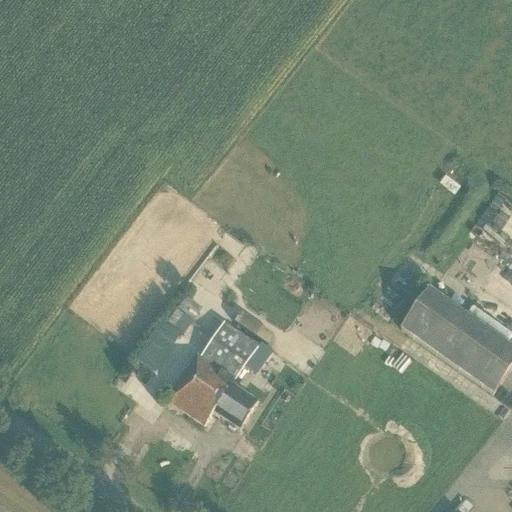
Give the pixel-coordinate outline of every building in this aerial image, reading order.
[(488,290),(511,300),(511,209),(490,199),(467,249),(500,264),(488,290)] [(511,350),(430,292),(401,332),(493,397),(511,370),(511,350)] [(187,302),(161,335),(174,345),(200,313),(187,302)] [(197,358),(167,404),(204,429),(213,415),(229,426),(229,429),(234,433),(237,431),(240,434),(259,405),(232,387),(244,368),(257,377),(273,354),(225,321),(199,359),(197,358)] [(138,365),(149,374),(167,351),(156,342),(138,365)]
